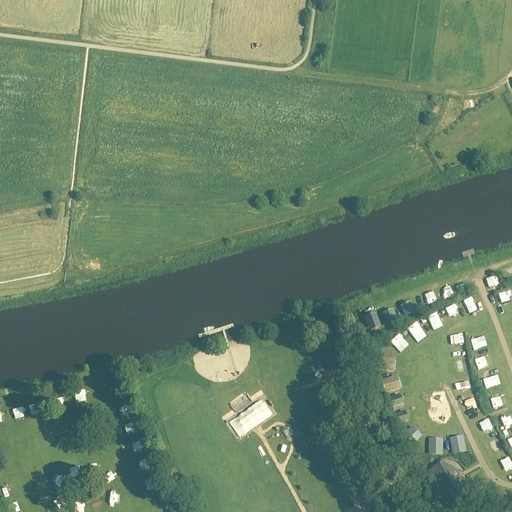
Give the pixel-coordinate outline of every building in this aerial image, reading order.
[(489,280),(492,290),(502,287),(499,277),(489,280)] [(404,311),(406,317),(416,313),(411,303),(407,305),(409,308),(404,311)] [(389,312),(391,316),(385,318),(388,325),(397,321),(393,311),(389,312)] [(373,322),(367,324),(370,332),(381,327),(377,316),(371,318),(373,322)] [(441,316),(432,319),(436,335),(446,332),(441,316)] [(411,332),(420,347),(430,342),(421,326),(411,332)] [(403,337),(394,343),(398,348),(406,342),(403,337)] [(461,379),(472,377),(468,338),(457,339),(459,361),(461,379)] [(474,342),(477,355),(488,352),(484,340),(474,342)] [(383,360),(384,370),(394,368),(393,359),(383,360)] [(493,360),(480,364),(483,375),(497,371),(493,360)] [(328,383),(333,392),(340,389),(336,379),(328,383)] [(378,396),(374,380),(365,383),(369,399),(378,396)] [(389,396),(406,394),(404,380),(387,382),(389,396)] [(400,404),(398,397),(389,400),(391,407),(400,404)] [(511,407),(510,400),(495,405),(498,414),(511,409),(511,407)] [(467,404),(470,417),(484,413),(480,401),(467,404)] [(406,421),(404,414),(394,416),(397,424),(406,421)] [(374,428),(378,435),(387,431),(384,423),(374,428)] [(410,447),(419,438),(411,430),(402,439),(410,447)] [(341,449),(349,445),(344,436),(337,439),(341,449)] [(464,452),(462,440),(451,442),(453,454),(464,452)] [(441,455),(441,442),(430,442),(430,455),(441,455)] [(140,457),(146,453),(141,444),(135,448),(140,457)] [(511,460),(502,465),(509,478),(511,476),(511,460)] [(392,473),(401,468),(396,461),(388,467),(392,473)] [(444,463),(429,471),(433,478),(432,478),(441,493),(445,500),(460,492),(457,487),(458,485),(458,484),(459,483),(459,481),(459,479),(459,478),(458,476),(457,474),(456,472),(455,471),(454,470),(453,469),(450,468),(448,468),(446,468),(444,463)] [(371,473),(362,479),(366,486),(375,480),(371,473)] [(420,497),(427,488),(419,482),(412,491),(420,497)] [(116,490),(107,497),(111,502),(120,496),(116,490)] [(94,506),(96,511),(106,509),(103,502),(94,506)] [(502,511),(511,511),(511,503),(501,505),(502,511)]
